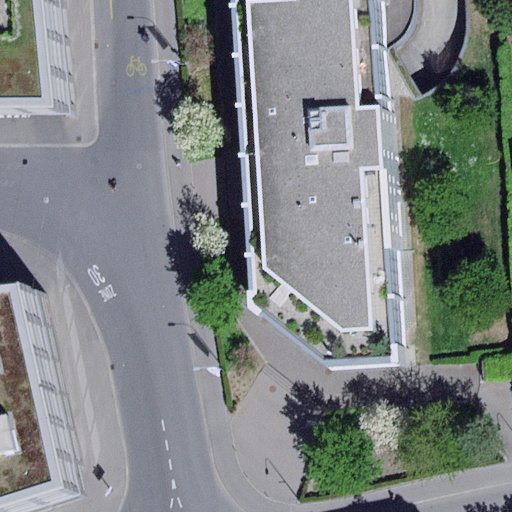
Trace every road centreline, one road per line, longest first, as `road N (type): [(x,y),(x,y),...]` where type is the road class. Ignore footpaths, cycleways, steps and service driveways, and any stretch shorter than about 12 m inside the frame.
road 1 (residential): [(139,192),(178,511)]
road 2 (residential): [(139,192),(125,0)]
road 3 (residential): [(0,193),(139,192)]
